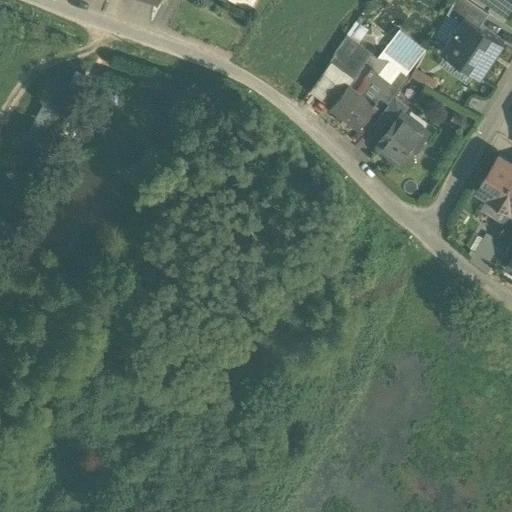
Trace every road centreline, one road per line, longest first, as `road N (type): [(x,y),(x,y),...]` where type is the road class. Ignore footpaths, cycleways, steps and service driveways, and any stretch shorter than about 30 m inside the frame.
road 1 (residential): [(41,0),(209,62),(266,92),(422,235)]
road 2 (residential): [(511,87),(422,235)]
